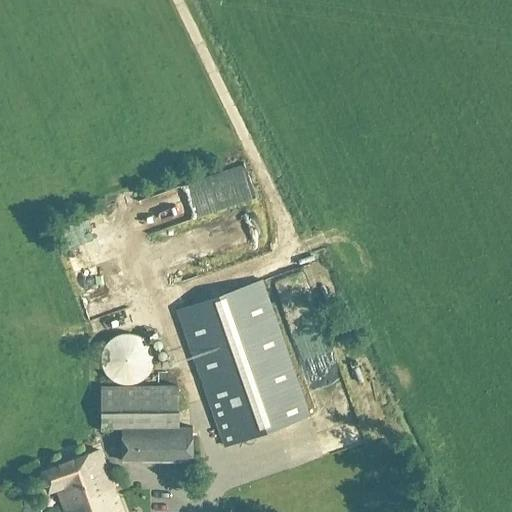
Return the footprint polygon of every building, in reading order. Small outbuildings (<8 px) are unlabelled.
[(235,183),(252,179),(247,158),(189,172),(194,189),(219,183),(217,175),(232,172),(235,183)] [(263,209),(223,212),(225,238),(265,236),(263,209)] [(202,247),(214,246),(209,211),(171,217),(173,235),(200,231),(202,247)] [(75,247),(96,246),(95,221),(73,222),(75,247)] [(149,267),(142,245),(120,252),(117,243),(83,253),(93,285),(149,267)] [(176,311),(223,445),(309,415),(261,280),(176,311)] [(106,323),(130,315),(126,304),(102,312),(106,323)] [(101,357),(101,366),(105,375),(114,383),(124,386),(135,385),(144,379),(150,370),(152,359),(150,350),(145,342),(136,336),(127,334),(117,336),(109,341),(104,348),(101,357)] [(192,427),(178,427),(178,386),(101,387),(101,428),(121,428),(122,461),(192,460),(192,427)] [(64,511),(121,511),(98,449),(42,474),(49,492),(57,488),(64,511)]
